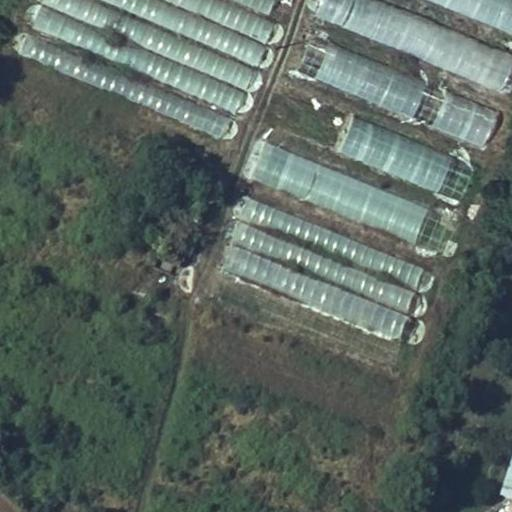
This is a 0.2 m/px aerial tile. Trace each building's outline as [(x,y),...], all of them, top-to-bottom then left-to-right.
[(246,85),(254,63),(81,0),(41,0),(30,30),(234,105),(242,83),(246,85)] [(266,39),(158,0),(99,0),(259,58),(266,39)] [(317,0),(312,17),(504,86),(511,64),(511,48),(375,0),(317,0)] [(511,0),(433,0),(511,30),(511,0)] [(221,136),(229,116),(21,32),(13,52),(221,136)] [(483,147),(498,112),(308,32),(293,67),(483,147)] [(352,116),(338,151),(460,199),(474,163),(352,116)] [(438,253),(452,219),(266,144),(252,178),(438,253)] [(197,223),(203,209),(183,201),(177,216),(197,223)] [(213,303),(394,361),(410,311),(408,311),(416,286),(418,287),(426,263),(245,204),(213,303)] [(511,499),(511,457),(500,496),(511,499)]
